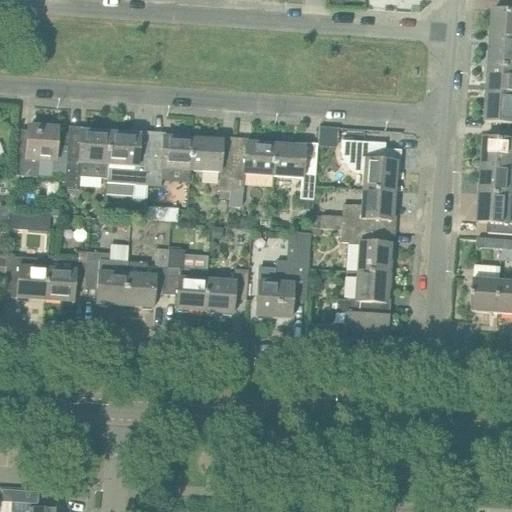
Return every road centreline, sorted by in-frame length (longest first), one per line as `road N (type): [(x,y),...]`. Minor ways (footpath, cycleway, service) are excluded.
road 1 (residential): [(453,33),(0,0)]
road 2 (residential): [(447,117),(0,84)]
road 3 (residential): [(429,366),(0,335)]
road 4 (residential): [(429,366),(447,117)]
road 5 (secondary): [(211,416),(253,438),(311,449),(431,432)]
road 6 (secondary): [(431,432),(331,402),(211,416)]
